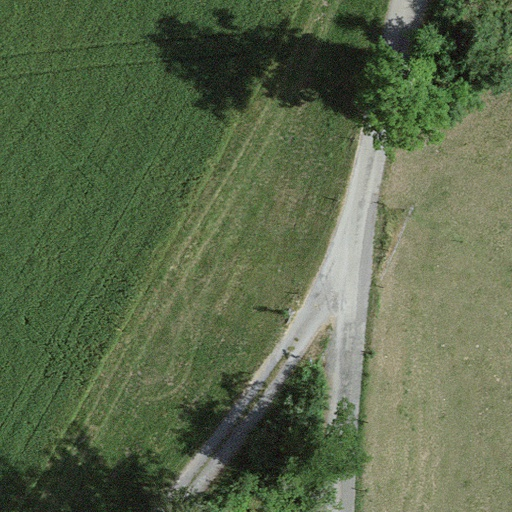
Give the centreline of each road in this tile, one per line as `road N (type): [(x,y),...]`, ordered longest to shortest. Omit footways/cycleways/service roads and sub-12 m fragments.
road 1 (unclassified): [(339,511),(374,175),(410,0)]
road 2 (track): [(145,511),(305,324),(361,278)]
